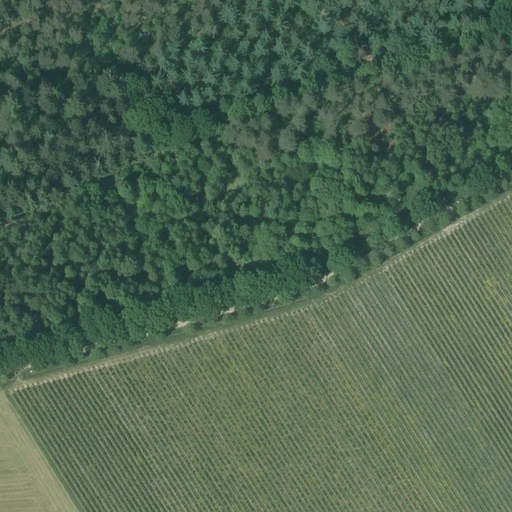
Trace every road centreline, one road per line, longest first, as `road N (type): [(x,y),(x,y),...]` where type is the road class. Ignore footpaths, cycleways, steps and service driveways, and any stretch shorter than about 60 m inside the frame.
road 1 (track): [(511,175),(286,295),(0,371)]
road 2 (track): [(272,0),(129,81),(0,97)]
